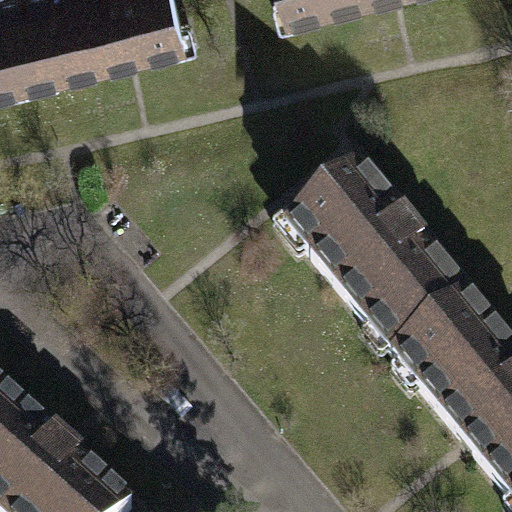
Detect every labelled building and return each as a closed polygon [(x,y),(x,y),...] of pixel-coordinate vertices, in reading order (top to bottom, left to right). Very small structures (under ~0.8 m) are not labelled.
[(174,0),(0,0),(21,81),(185,40),(174,0)] [(0,0),(0,85),(21,81),(0,0)] [(283,0),(286,12),(335,0),(283,0)] [(286,229),(393,362),(468,301),(360,169),(286,229)] [(393,362),(511,508),(511,355),(468,301),(393,362)] [(0,402),(0,511),(128,511),(3,399),(0,402)]
